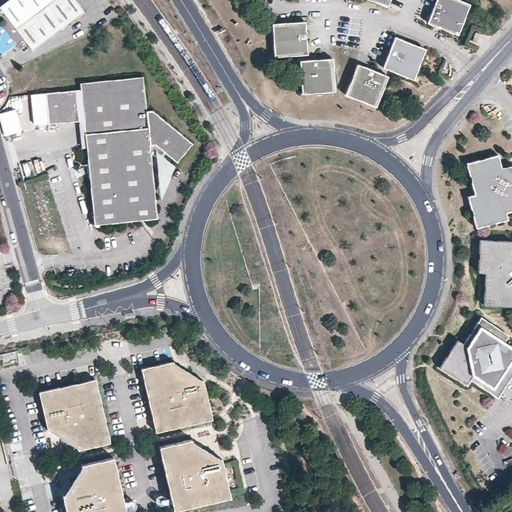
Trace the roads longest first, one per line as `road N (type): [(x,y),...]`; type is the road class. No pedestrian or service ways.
road 1 (residential): [(45,318),(0,156)]
road 2 (secondary): [(403,343),(434,287),(437,244),(424,203)]
road 3 (secondary): [(335,378),(388,406),(442,475)]
road 4 (secondary): [(209,320),(236,351),(272,372),(335,378)]
road 5 (residential): [(424,203),(428,159),(480,72)]
road 6 (secondary): [(442,475),(404,388),(403,343)]
road 7 (residential): [(480,72),(402,138),(370,149)]
